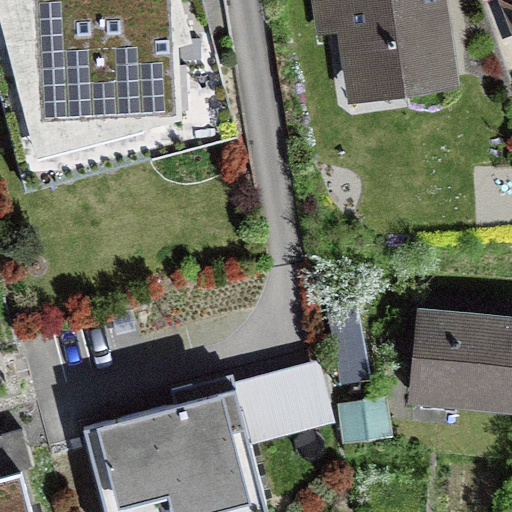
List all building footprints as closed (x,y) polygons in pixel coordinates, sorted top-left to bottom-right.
[(0,0),(0,97),(23,187),(154,152),(153,148),(239,124),(203,0),(0,0)] [(448,0),(310,0),(316,32),(338,29),(348,97),(460,81),(448,0)] [(511,0),(501,0),(511,25),(511,0)] [(511,402),(511,304),(416,297),(408,393),(511,402)] [(97,415),(82,419),(107,511),(249,511),(270,507),(252,439),(336,416),(319,352),(235,375),(233,368),(169,385),(171,392),(96,412),(97,415)] [(0,511),(34,511),(23,463),(32,461),(25,428),(0,433),(0,511)]
